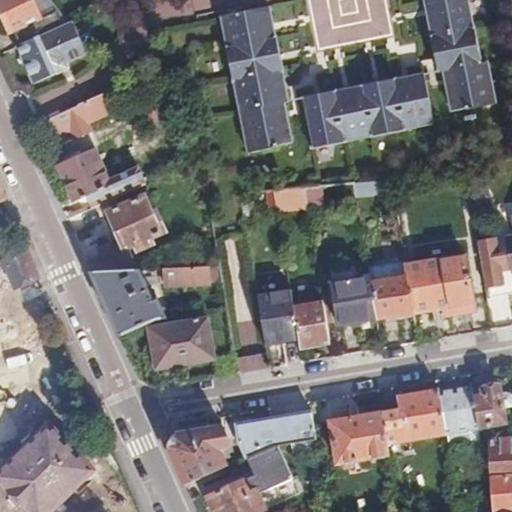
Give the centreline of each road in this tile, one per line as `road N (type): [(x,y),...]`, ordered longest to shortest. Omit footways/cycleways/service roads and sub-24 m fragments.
road 1 (residential): [(130,415),(511,348)]
road 2 (residential): [(130,415),(0,117)]
